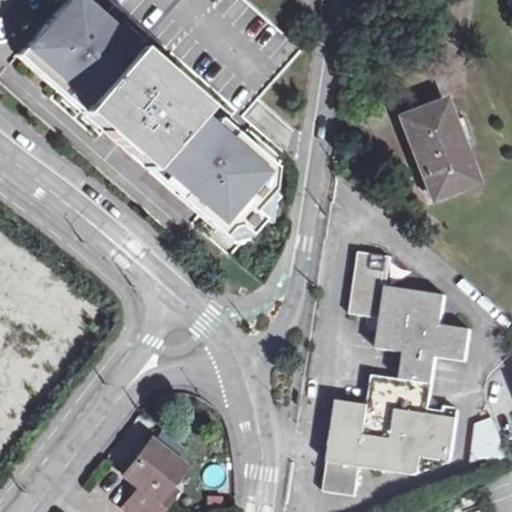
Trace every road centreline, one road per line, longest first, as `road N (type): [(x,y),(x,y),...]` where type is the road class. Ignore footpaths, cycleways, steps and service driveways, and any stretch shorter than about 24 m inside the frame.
road 1 (unclassified): [(238,356),(286,325),(301,290),(346,0)]
road 2 (residential): [(0,149),(143,269)]
road 3 (residential): [(258,511),(262,453),(238,356)]
road 4 (unclassified): [(143,269),(155,312),(149,343),(116,403)]
road 5 (unclassified): [(32,511),(116,403)]
road 6 (unclassified): [(116,403),(145,379),(238,356)]
road 7 (residential): [(143,269),(211,322),(238,356)]
